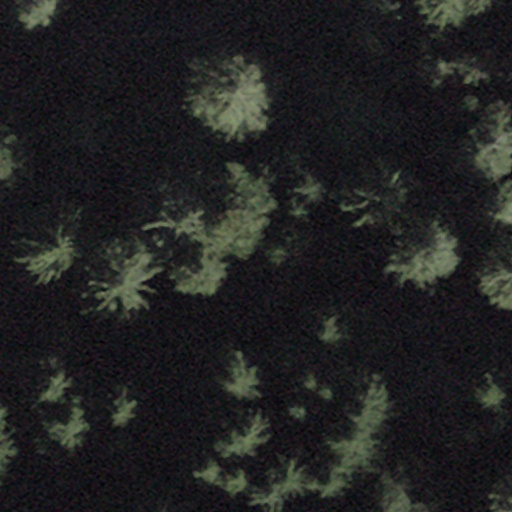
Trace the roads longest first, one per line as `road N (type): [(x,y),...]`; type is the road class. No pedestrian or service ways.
road 1 (track): [(0,275),(206,306),(511,310)]
road 2 (track): [(270,0),(0,46)]
